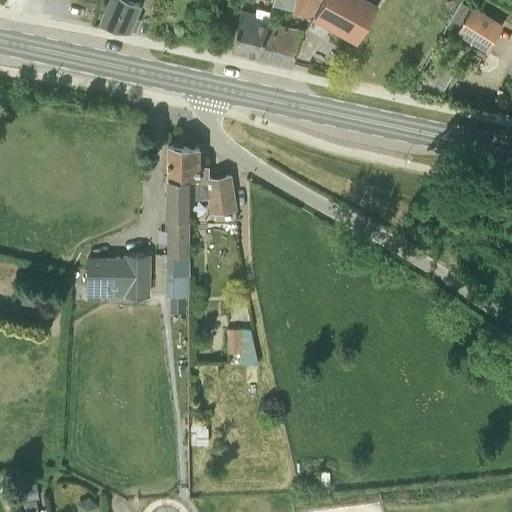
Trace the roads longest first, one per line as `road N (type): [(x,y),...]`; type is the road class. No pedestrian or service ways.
road 1 (unclassified): [(511,323),(447,276),(224,146),(208,112),(213,87)]
road 2 (primary): [(511,152),(213,87)]
road 3 (primary): [(213,87),(0,41)]
